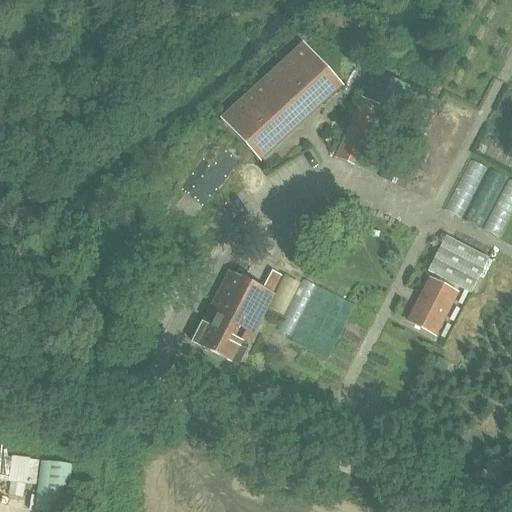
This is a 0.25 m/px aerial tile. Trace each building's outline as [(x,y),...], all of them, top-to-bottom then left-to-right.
[(282,64),(314,98),(333,80),(335,82),(336,81),(303,45),(282,64)] [(294,116),(314,98),(282,64),(263,82),(294,116)] [(397,79),(381,112),(359,102),(334,159),(355,169),(373,177),(374,174),(391,182),(399,165),(382,158),(415,87),(397,79)] [(243,101),(274,135),(294,116),(263,82),(243,101)] [(255,155),(256,154),(254,152),(274,135),(243,101),(222,120),(255,155)] [(460,217),(486,168),(470,160),(444,209),(460,217)] [(480,228),(506,179),(490,171),(464,219),(480,228)] [(499,238),(511,212),(511,182),(509,180),(483,229),(499,238)] [(471,294),(488,259),(445,237),(428,271),(471,294)] [(240,279),(243,273),(238,271),(235,277),(228,273),(192,343),(238,367),(275,296),(273,295),(282,277),(271,272),(262,290),(240,279)] [(286,276),(269,308),(284,316),(301,283),(286,276)] [(430,280),(416,306),(408,322),(435,336),(457,294),(430,280)] [(301,283),(284,316),(277,330),(292,338),(317,289),(302,281),(301,283)] [(30,460),(27,485),(36,486),(39,461),(30,460)] [(40,462),(34,511),(66,511),(72,465),(40,462)]
